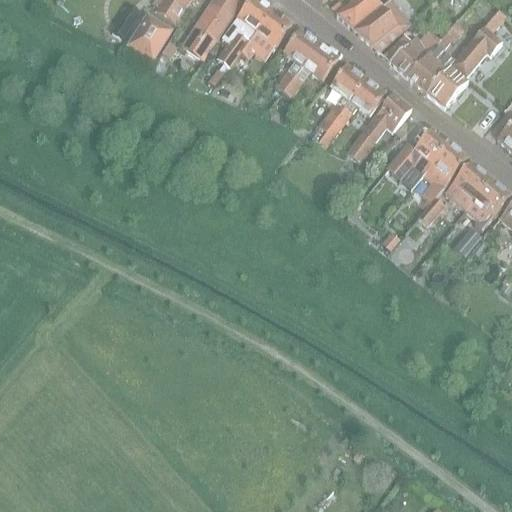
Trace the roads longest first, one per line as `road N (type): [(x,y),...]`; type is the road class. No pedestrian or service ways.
road 1 (track): [(0,215),(236,332),(485,511)]
road 2 (tertiary): [(511,181),(285,0)]
